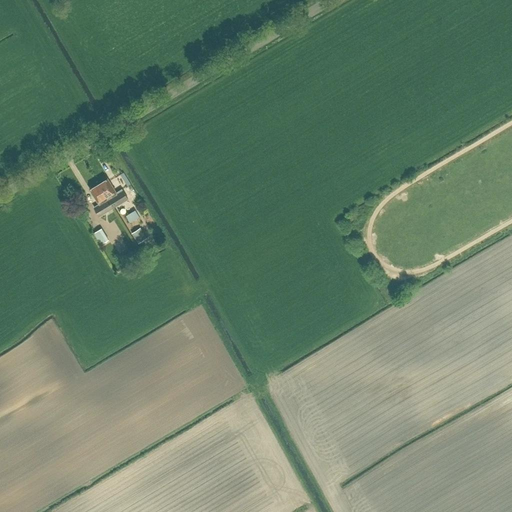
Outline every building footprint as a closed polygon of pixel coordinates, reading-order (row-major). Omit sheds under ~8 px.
[(57,178),(66,177),(65,167),(56,168),(57,178)] [(99,184),(114,207),(128,198),(122,189),(116,192),(107,179),(99,184)] [(114,207),(99,184),(90,189),(99,203),(94,207),(99,216),(114,207)] [(136,210),(126,216),(130,222),(139,217),(136,210)] [(103,225),(95,230),(103,241),(110,236),(103,225)] [(132,233),(138,243),(147,237),(140,227),(132,233)] [(134,250),(123,256),(128,265),(139,258),(134,250)]
